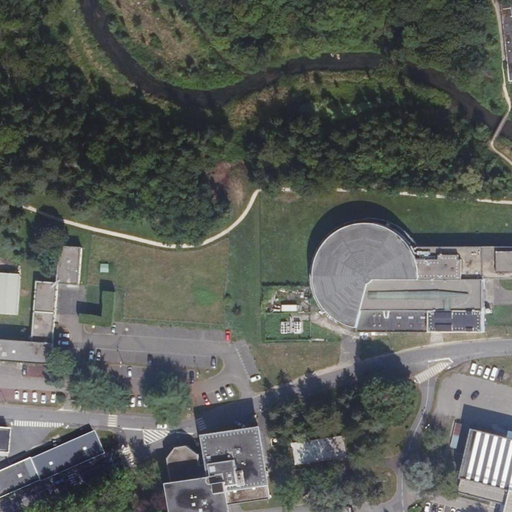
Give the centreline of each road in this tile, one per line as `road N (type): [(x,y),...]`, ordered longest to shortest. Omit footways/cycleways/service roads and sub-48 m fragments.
road 1 (unclassified): [(0,412),(196,426),(422,353)]
road 2 (unclassified): [(403,511),(401,474),(425,403),(422,353)]
